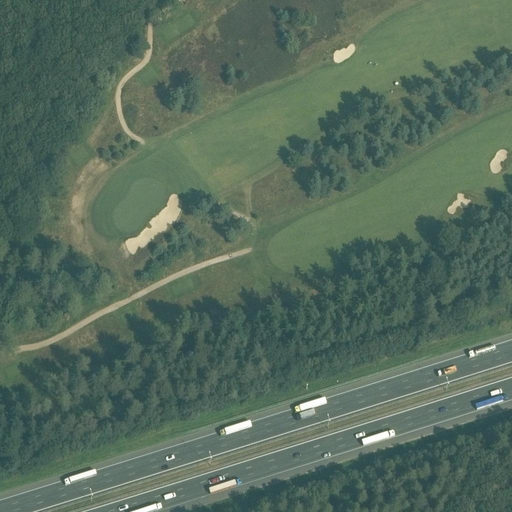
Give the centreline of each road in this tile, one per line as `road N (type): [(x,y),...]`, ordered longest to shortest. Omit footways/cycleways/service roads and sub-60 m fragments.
road 1 (motorway): [(511,350),(0,511)]
road 2 (motorway): [(115,511),(511,387)]
road 3 (track): [(511,292),(393,339),(127,415)]
road 4 (track): [(237,266),(0,363)]
